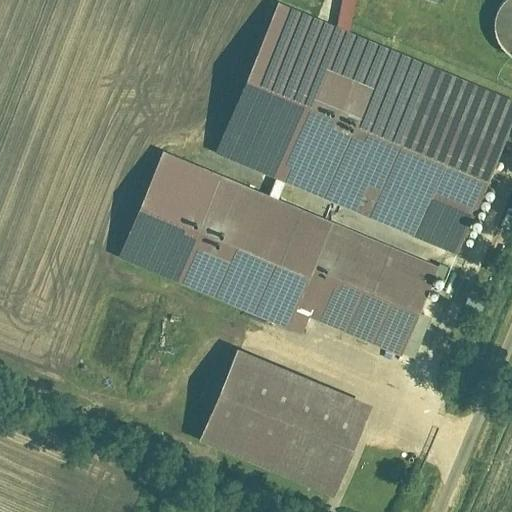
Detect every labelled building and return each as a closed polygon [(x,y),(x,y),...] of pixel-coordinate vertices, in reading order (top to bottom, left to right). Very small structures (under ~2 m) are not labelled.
[(511,136),(511,94),(289,0),(285,0),(222,150),(463,252),(511,136)] [(511,48),(511,0),(506,8),(502,19),(503,31),(507,42),(511,48)] [(445,265),(171,150),(126,255),(309,331),(315,315),(408,354),(445,265)] [(459,274),(452,298),(468,303),(475,278),(459,274)] [(482,312),(492,289),(476,283),(467,305),(482,312)] [(382,401),(247,345),(208,438),(344,494),(382,401)]
